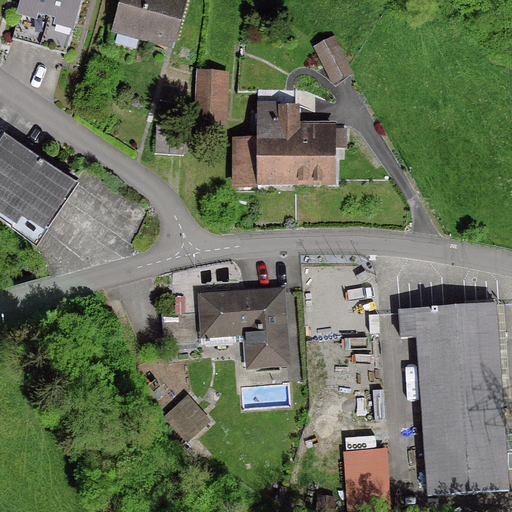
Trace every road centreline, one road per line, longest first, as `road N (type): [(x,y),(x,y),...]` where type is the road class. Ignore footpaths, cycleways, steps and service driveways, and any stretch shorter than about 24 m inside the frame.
road 1 (residential): [(511,260),(380,240),(289,240),(184,254)]
road 2 (residential): [(184,254),(159,200),(0,85)]
road 3 (residential): [(184,254),(0,305)]
